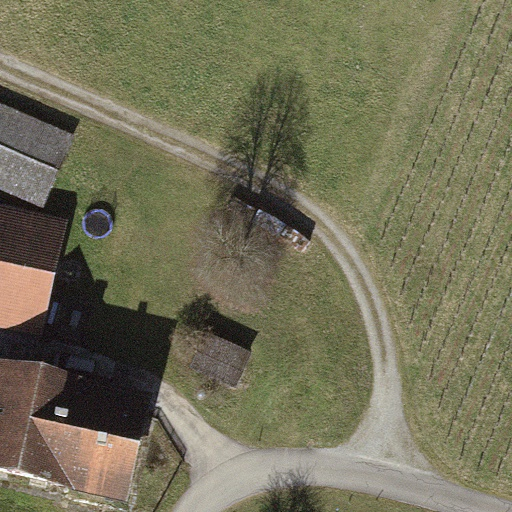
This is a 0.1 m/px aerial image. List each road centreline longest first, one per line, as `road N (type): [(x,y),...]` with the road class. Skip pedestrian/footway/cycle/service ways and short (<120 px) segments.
road 1 (track): [(389,476),(391,356),(358,277),(290,201),(0,66)]
road 2 (unclassified): [(487,511),(389,476),(323,464),(219,483),(202,511)]
